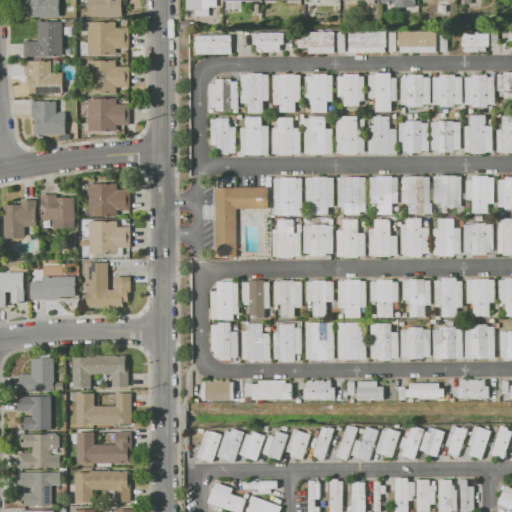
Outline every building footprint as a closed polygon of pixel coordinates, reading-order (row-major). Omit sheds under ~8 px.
[(60,0),(60,17),(29,17),(29,0),(60,0)] [(90,16),(90,0),(122,0),(123,16),(90,16)] [(217,0),(217,6),(210,6),(210,16),(196,16),(195,10),(187,10),(187,0),(217,0)] [(39,20),(63,20),(64,56),(26,56),(26,41),(39,41),(39,20)] [(116,27),(130,27),(130,48),(117,48),(117,54),(89,54),(88,21),(116,21),(116,27)] [(350,31),(388,31),(388,46),(386,46),(386,52),(350,52),(350,31)] [(401,52),(401,46),(400,46),(400,31),(438,31),(438,52),(401,52)] [(258,50),(258,44),(254,44),(254,32),(285,32),(285,44),(280,44),(280,50),(258,50)] [(299,47),(299,32),(335,32),(335,53),(310,53),(310,47),(299,47)] [(338,51),(338,32),(346,32),(346,51),(338,51)] [(389,51),(389,32),(397,32),(397,51),(389,51)] [(441,32),(449,32),(449,51),(441,51),(441,32)] [(463,32),(490,32),(490,46),(487,46),(487,51),(463,51),(463,32)] [(196,35),(232,35),(232,53),(196,53),(196,35)] [(53,72),(63,72),(63,93),(31,93),(30,76),(26,76),(26,60),(53,59),(53,72)] [(129,66),(130,86),(117,87),(118,93),(89,93),(89,60),(117,59),(117,66),(129,66)] [(242,74),(249,74),(249,72),(264,72),(264,74),(269,74),(269,100),(264,100),(264,112),(249,112),(249,103),(242,103),(242,74)] [(376,72),(392,72),(392,77),(397,77),(397,101),(392,101),(392,111),(376,111),(376,97),(370,97),(370,75),(376,75),(376,72)] [(505,74),(505,72),(511,72),(511,99),(505,99),(505,90),(498,90),(498,74),(505,74)] [(360,76),(365,76),(365,101),(360,101),(360,105),(345,105),(345,96),(338,96),(338,76),(345,76),(345,73),(360,73),(360,76)] [(302,75),(302,101),(296,101),(296,112),(281,112),(281,104),(274,104),(274,75),(281,75),(281,74),(296,74),(296,75),(302,75)] [(313,76),(313,74),(327,74),(327,75),(334,75),(334,101),(327,101),(327,112),(313,112),(313,104),(306,104),(306,76),(313,76)] [(409,74),(424,74),(424,77),(431,77),(431,103),(424,103),(424,106),(409,106),(409,104),(402,104),(402,77),(409,77),(409,74)] [(434,77),(441,77),(441,74),(456,74),(456,77),(464,77),(464,104),(456,104),(456,106),(441,106),(441,104),(434,104),(434,77)] [(489,77),(495,77),(495,104),(489,104),(489,105),(473,105),(473,104),(466,104),(466,77),(473,77),(473,75),(489,75),(489,77)] [(232,108),(232,111),(217,111),(217,107),(209,107),(209,83),(217,83),(217,78),(232,78),(232,81),(240,81),(240,108),(232,108)] [(89,98),(117,98),(117,103),(130,103),(130,124),(118,124),(118,130),(90,130),(89,98)] [(32,115),(32,100),(57,100),(57,113),(58,113),(58,111),(66,111),(66,134),(36,134),(36,115),(32,115)] [(472,153),(472,151),(466,151),(466,126),(472,126),(472,115),(487,115),(487,126),(494,126),(494,151),(487,151),(487,153),(472,153)] [(498,150),(498,129),(504,129),(504,115),(511,115),(511,151),(504,151),(504,150),(498,150)] [(311,154),(311,153),(305,153),(305,118),(311,118),(311,116),(327,116),(327,129),(334,129),(334,153),(327,153),(327,154),(311,154)] [(359,129),(366,129),(366,152),(359,152),(359,153),(343,153),(343,152),(338,152),(338,119),(343,119),(343,116),(359,116),(359,129)] [(370,153),(370,125),(375,125),(375,116),(391,116),(391,128),(398,128),(398,153),(370,153)] [(237,152),(230,152),(230,154),(217,154),(217,144),(211,144),(211,118),(217,118),(217,117),(230,117),(230,126),(237,126),(237,152)] [(242,127),(247,127),(247,117),(263,117),(263,126),(270,126),(270,151),(263,151),(263,155),(247,155),(247,153),(242,153),(242,127)] [(279,153),(274,153),(274,127),(279,127),(279,118),(295,118),(295,128),(302,128),(302,152),(295,152),(295,154),(279,154),(279,153)] [(407,123),(407,121),(423,121),(423,123),(430,123),(430,150),(423,150),(423,152),(407,152),(407,150),(400,150),(400,123),(407,123)] [(462,121),(462,149),(455,149),(455,152),(439,152),(439,149),(432,149),(432,122),(439,122),(439,121),(455,121),(462,121)] [(442,201),(435,201),(435,176),(442,176),(442,175),(457,175),(457,176),(463,176),(463,206),(457,206),(457,207),(442,207),(442,201)] [(474,175),(490,175),(490,177),(495,177),(495,203),(490,203),(490,213),(474,213),(474,199),(468,199),(468,180),(474,180),(474,175)] [(346,176),(361,176),(361,177),(367,177),(367,211),(361,211),(361,214),(346,214),(346,206),(338,206),(338,177),(346,177),(346,176)] [(378,177),(378,176),(393,176),(393,177),(398,177),(398,203),(393,203),(393,214),(378,214),(378,203),(370,203),(370,177),(378,177)] [(425,177),(431,177),(431,203),(433,203),(433,213),(410,213),(410,203),(403,203),(403,177),(410,177),(410,176),(425,176),(425,177)] [(506,176),(511,176),(511,208),(506,208),(506,206),(499,206),(499,179),(506,179),(506,176)] [(282,177),(303,177),(303,215),(275,215),(275,178),(282,178),(282,177)] [(330,177),(335,177),(335,206),(330,206),(330,214),(314,214),(314,206),(307,206),(307,177),(314,177),(330,177)] [(90,183),(118,183),(118,190),(131,190),(131,209),(118,210),(118,216),(90,216),(90,183)] [(216,187),(269,187),(269,208),(237,208),(237,257),(216,257),(216,187)] [(54,218),(41,218),(41,194),(57,194),(57,197),(76,197),(76,226),(54,227),(54,218)] [(38,199),(38,226),(27,226),(27,237),(5,237),(5,204),(21,204),(21,199),(38,199)] [(430,253),(423,253),(423,256),(407,256),(407,253),(402,253),(402,224),(407,224),(407,217),(423,217),(423,227),(430,227),(430,253)] [(439,229),(439,217),(455,217),(455,228),(462,228),(462,253),(455,253),(455,256),(439,256),(439,254),(435,254),(435,229),(439,229)] [(499,218),(511,218),(511,255),(504,255),(504,253),(499,253),(499,218)] [(295,255),(295,257),(280,257),(280,256),(274,256),(274,229),(280,229),(280,219),(295,219),(295,232),(302,232),(302,255),(295,255)] [(359,255),(359,257),(344,257),(344,256),(338,256),(338,230),(344,230),(344,219),(359,219),(359,233),(366,233),(366,255),(359,255)] [(391,254),(391,256),(376,256),(376,255),(370,255),(370,229),(376,229),(376,219),(391,219),(391,235),(398,235),(398,254),(391,254)] [(118,226),(131,226),(131,247),(118,247),(118,253),(90,253),(90,220),(118,220),(118,226)] [(466,251),(466,224),(472,224),(472,222),(487,222),(487,225),(495,225),(495,251),(487,251),(487,254),(472,254),(472,251),(466,251)] [(312,224),(327,224),(327,225),(334,225),(334,253),(327,253),(327,255),(312,255),(312,253),(305,253),(305,225),(312,225),(312,224)] [(88,262),(109,262),(109,289),(116,289),(116,276),(131,276),(131,292),(129,292),(129,306),(88,306),(88,262)] [(0,306),(0,272),(26,272),(26,302),(12,302),(12,292),(7,292),(7,306),(0,306)] [(44,281),(44,276),(77,276),(77,296),(64,296),(64,299),(32,299),(32,281),(44,281)] [(442,277),(458,277),(458,280),(463,280),(463,306),(458,306),(458,316),(442,316),(442,306),(435,306),(435,280),(442,280),(442,277)] [(506,280),(506,277),(511,277),(511,316),(506,316),(506,305),(500,305),(500,280),(506,280)] [(467,279),(474,279),(474,278),(491,278),(491,279),(496,279),(496,302),(491,302),(491,315),(474,315),(474,302),(467,302),(467,279)] [(314,279),(327,279),(327,281),(335,281),(335,301),(327,301),(327,316),(314,316),(314,301),(307,301),(307,281),(314,281),(314,279)] [(362,280),(367,280),(367,307),(362,307),(362,317),(346,317),(346,307),(339,307),(339,280),(346,280),(346,279),(362,279),(362,280)] [(378,301),(371,301),(371,281),(378,281),(378,279),(394,279),(394,281),(399,281),(399,301),(394,301),(394,317),(378,317),(378,301)] [(411,280),(411,279),(426,279),(426,280),(431,280),(431,305),(426,305),(426,316),(411,316),(411,300),(404,300),(404,280),(411,280)] [(250,280),(266,280),(266,281),(270,281),(270,308),(266,308),(266,318),(250,318),(250,304),(243,304),(243,282),(250,282),(250,280)] [(282,280),(296,280),(296,281),(303,281),(303,307),(296,307),(296,317),(282,317),(282,303),(275,303),(275,281),(282,281),(282,280)] [(218,281),(240,281),(240,314),(234,314),(234,319),(218,319),(218,317),(211,317),(211,291),(218,291),(218,281)] [(219,321),(232,321),(232,331),(239,331),(239,357),(232,357),(232,358),(219,358),(219,356),(215,356),(215,350),(212,350),(212,324),(219,324),(219,321)] [(313,360),(313,359),(308,359),(308,322),(335,322),(335,359),(328,359),(328,360),(313,360)] [(345,360),(345,358),(339,358),(339,322),(368,322),(368,358),(360,358),(360,360),(345,360)] [(249,360),(249,359),(243,359),(243,330),(249,330),(249,323),(264,323),(264,333),(271,333),(271,360),(249,360)] [(281,360),(281,358),(275,358),(275,332),(281,332),(281,323),(296,323),(296,327),(303,327),(303,353),(296,353),(296,360),(281,360)] [(380,359),(380,358),(372,358),(372,323),(392,323),(392,332),(399,332),(399,358),(392,358),(392,359),(380,359)] [(473,324),(488,324),(488,326),(495,326),(495,358),(467,358),(467,326),(473,326),(473,324)] [(441,326),(457,326),(457,329),(463,329),(463,358),(434,358),(434,329),(441,329),(441,326)] [(409,358),(409,356),(401,356),(401,329),(409,329),(409,327),(424,327),(424,329),(431,329),(431,356),(424,356),(424,358),(409,358)] [(501,331),(511,331),(511,358),(509,358),(509,357),(501,357),(501,331)] [(74,386),(74,355),(127,355),(127,364),(129,364),(130,386),(112,386),(112,374),(94,374),(94,386),(74,386)] [(20,373),(32,373),(32,357),(55,357),(55,391),(21,391),(20,373)] [(260,380),(287,380),(287,383),(293,383),(293,399),(254,399),(254,383),(260,383),(260,380)] [(462,386),(462,380),(485,380),(485,386),(489,386),(489,397),(485,397),(485,398),(462,398),(462,397),(459,397),(459,386),(462,386)] [(203,399),(203,381),(235,381),(235,399),(203,399)] [(309,381),(332,381),(332,387),(336,387),(336,400),(305,400),(305,387),(309,387),(309,381)] [(348,381),(356,381),(356,393),(348,393),(348,381)] [(359,381),(378,381),(378,386),(385,386),(385,399),(358,399),(358,386),(359,386),(359,381)] [(245,395),(245,382),(253,382),(253,395),(245,395)] [(410,383),(440,383),(440,389),(445,389),(445,397),(440,397),(440,398),(420,398),(420,397),(407,397),(407,389),(410,389),(410,383)] [(78,393),(95,393),(95,405),(116,405),(116,393),(134,392),(134,423),(78,424),(78,393)] [(23,429),(23,416),(33,416),(33,410),(19,410),(19,396),(52,396),(53,429),(23,429)] [(446,444),(454,423),(469,428),(459,457),(448,453),(451,446),(446,444)] [(337,457),(349,424),(359,427),(347,460),(337,457)] [(469,444),(476,424),(492,430),(482,459),(470,454),(473,446),(469,444)] [(400,446),(404,436),(409,438),(413,425),(425,429),(414,459),(403,455),(405,448),(400,446)] [(492,454),(502,425),(509,428),(508,429),(511,430),(511,436),(506,452),(508,452),(506,457),(505,457),(504,458),(492,454)] [(319,456),(314,454),(324,426),(329,428),(329,426),(336,428),(324,460),(318,458),(319,456)] [(357,456),(352,454),(357,439),(363,441),(368,426),(381,430),(370,461),(357,457),(357,456)] [(384,429),(388,431),(389,427),(401,432),(392,457),(376,451),(384,429)] [(432,432),(434,427),(446,431),(437,456),(425,452),(425,451),(420,449),(427,430),(432,432)] [(219,455),(228,430),(232,432),(234,428),(246,432),(236,461),(219,455)] [(295,428),(312,435),(303,460),(289,456),(291,452),(287,451),(295,428)] [(197,457),(207,429),(211,431),(212,430),(223,434),(213,463),(197,457)] [(270,434),(275,436),(277,430),(289,434),(281,459),(264,453),(270,434)] [(95,466),(95,462),(80,462),(80,431),(96,431),(96,443),(118,443),(118,431),(133,431),(134,462),(112,462),(112,466),(95,466)] [(241,454),(248,434),(253,435),(254,431),(266,435),(258,460),(241,454)] [(20,468),(20,452),(33,452),(33,447),(23,447),(23,433),(63,433),(63,450),(54,450),(54,455),(63,455),(63,467),(20,468)] [(76,502),(75,471),(132,470),(133,501),(114,501),(114,490),(95,490),(95,501),(76,502)] [(22,492),(34,492),(34,486),(20,486),(20,472),(63,472),(63,484),(54,484),(54,506),(23,507),(22,492)] [(396,511),(396,477),(409,477),(409,481),(415,481),(415,495),(413,495),(413,500),(409,500),(409,511),(396,511)] [(339,479),(339,480),(343,480),(343,511),(331,511),(331,479),(339,479)] [(418,511),(418,479),(430,479),(431,511),(418,511)] [(440,511),(440,479),(452,479),(453,485),(454,485),(455,489),(458,489),(458,511),(453,511),(440,511)] [(461,511),(461,480),(468,479),(468,486),(474,486),(474,511),(469,511),(461,511)] [(244,480),(278,480),(278,488),(244,488),(244,480)] [(310,511),(310,480),(321,480),(321,499),(316,499),(316,506),(320,506),(320,511),(310,511)] [(375,511),(375,480),(381,480),(381,485),(386,485),(386,493),(381,493),(381,511),(375,511)] [(217,481),(234,487),(232,493),(247,498),(241,511),(235,511),(208,503),(214,487),(215,488),(217,481)] [(366,481),(366,511),(353,511),(353,481),(366,481)] [(511,507),(499,503),(506,485),(511,487),(511,507)] [(247,511),(251,502),(250,502),(253,495),(282,506),(280,511),(247,511)]
